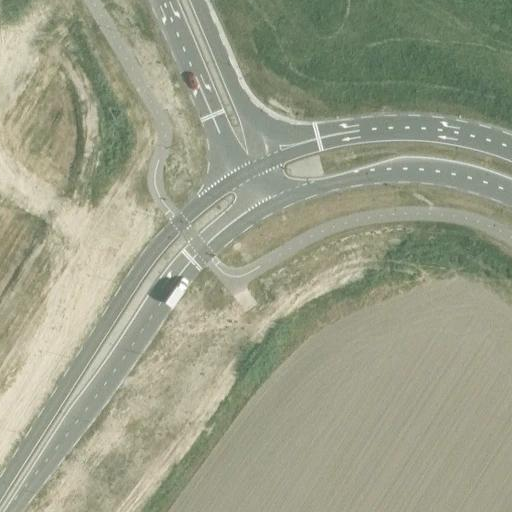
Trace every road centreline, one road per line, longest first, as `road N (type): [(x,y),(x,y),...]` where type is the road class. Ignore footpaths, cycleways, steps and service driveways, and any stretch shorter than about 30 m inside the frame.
road 1 (unclassified): [(239,171),(144,262),(32,440),(9,498)]
road 2 (unclassified): [(9,498),(57,450),(193,266),(270,205)]
road 3 (unclassified): [(270,205),(399,172),(511,197)]
road 4 (unclassified): [(511,150),(415,129),(272,152)]
road 5 (unclassified): [(168,0),(239,171)]
road 6 (unclassified): [(272,152),(244,112),(196,0)]
